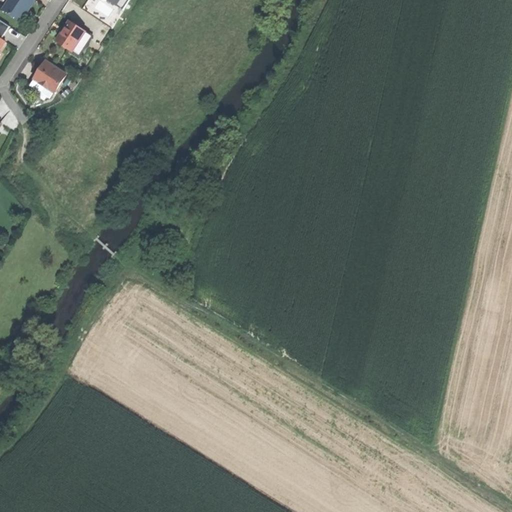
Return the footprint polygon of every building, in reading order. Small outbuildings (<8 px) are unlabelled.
[(10,0),(4,10),(20,21),(28,8),(30,10),(34,4),(36,0),(10,0)] [(22,22),(30,10),(28,8),(20,21),(22,22)] [(0,19),(0,37),(3,39),(11,27),(0,19)] [(71,22),(66,29),(67,29),(59,42),(74,51),(87,32),(71,22)] [(58,41),(59,42),(67,29),(66,29),(64,33),(58,41)] [(93,36),(87,32),(74,51),(80,55),(93,36)] [(41,71),(36,79),(56,92),(67,75),(47,62),(41,71)] [(52,99),(56,92),(36,79),(32,86),(52,99)]
